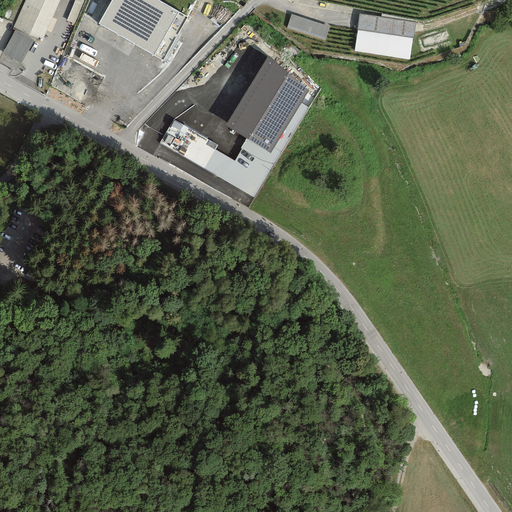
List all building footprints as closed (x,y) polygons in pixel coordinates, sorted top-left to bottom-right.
[(24,0),(12,29),(15,30),(34,38),(41,41),(58,0),(24,0)] [(83,0),(74,0),(66,21),(74,24),(83,0)] [(187,17),(157,0),(111,0),(98,23),(162,60),(187,17)] [(329,27),(291,14),(286,27),(324,40),(329,27)] [(415,23),(359,14),(354,51),(409,59),(415,23)] [(20,63),(34,38),(15,30),(2,54),(20,63)] [(308,91),(267,56),(225,126),(270,153),(308,91)] [(170,124),(164,143),(181,149),(188,130),(170,124)]
